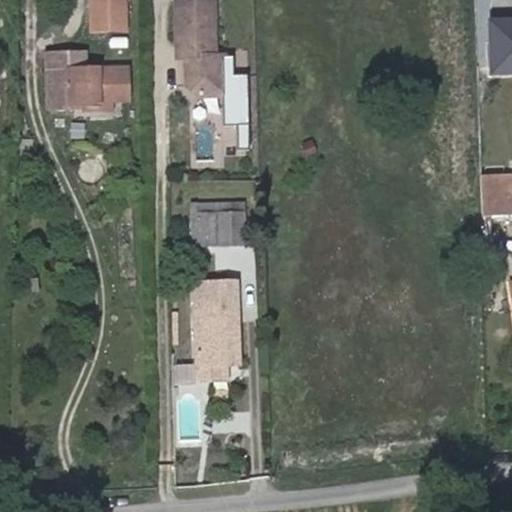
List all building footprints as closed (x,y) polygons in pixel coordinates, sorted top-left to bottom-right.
[(129,0),(89,0),(90,32),(129,32),(129,0)] [(63,6),(41,4),(41,22),(63,23),(63,6)] [(208,8),(171,9),(174,58),(183,57),(183,66),(185,93),(195,103),(222,101),(220,63),(211,64),(208,8)] [(511,27),(486,29),(488,78),(511,76),(511,27)] [(74,50),(46,50),(46,101),(95,101),(95,96),(125,96),(124,65),(80,65),(80,58),(74,58),(74,50)] [(183,66),(183,57),(174,58),(174,66),(183,66)] [(510,178),(478,178),(479,212),(511,210),(510,178)] [(243,246),(241,203),(187,207),(189,249),(243,246)] [(240,364),(240,307),(197,309),(200,366),(229,365),(240,364)] [(178,381),(196,379),(194,362),(176,364),(178,381)] [(229,365),(200,366),(201,385),(229,384),(229,365)]
